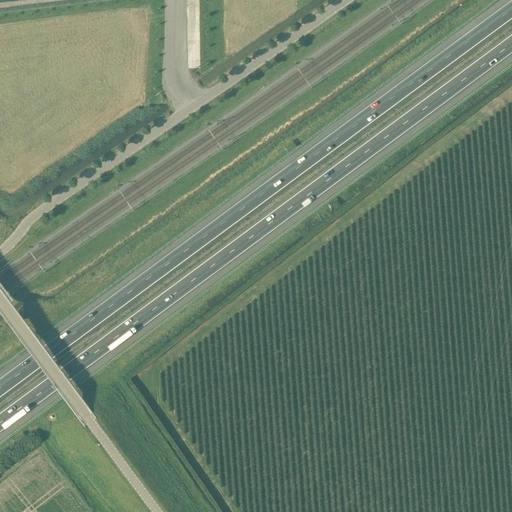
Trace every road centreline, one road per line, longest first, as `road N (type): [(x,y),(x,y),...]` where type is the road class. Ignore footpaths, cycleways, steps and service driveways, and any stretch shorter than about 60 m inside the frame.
road 1 (motorway): [(0,423),(511,42)]
road 2 (motorway): [(511,9),(0,387)]
road 3 (unclassified): [(0,251),(34,215),(345,0)]
road 4 (unclassified): [(158,511),(0,301)]
